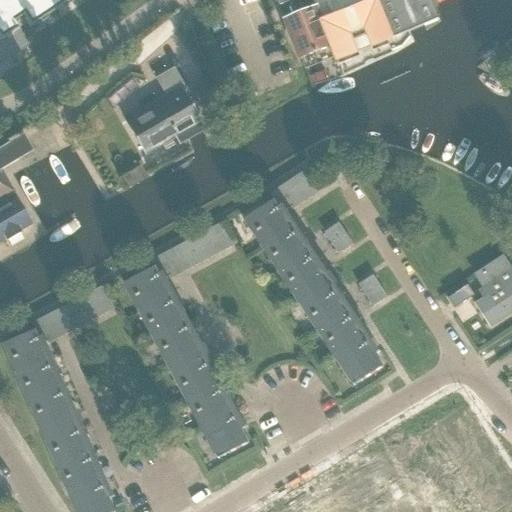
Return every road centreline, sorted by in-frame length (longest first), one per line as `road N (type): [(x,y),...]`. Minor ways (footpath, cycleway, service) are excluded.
road 1 (residential): [(324,454),(295,412),(248,398),(184,283)]
road 2 (residential): [(463,369),(340,183)]
road 3 (residential): [(179,511),(170,493),(121,478),(68,355)]
road 4 (residential): [(324,454),(463,369)]
